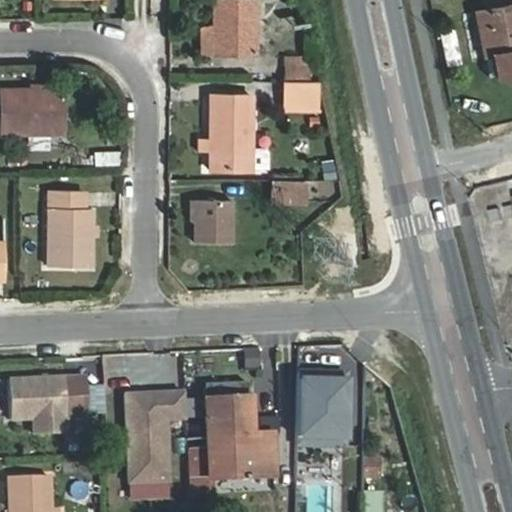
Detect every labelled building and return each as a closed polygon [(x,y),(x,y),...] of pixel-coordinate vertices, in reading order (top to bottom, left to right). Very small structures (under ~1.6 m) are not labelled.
[(213,0),(214,28),(213,56),(257,56),(256,0),(213,0)] [(511,74),(511,5),(476,12),(488,79),(511,74)] [(213,56),(214,28),(200,28),(199,56),(213,56)] [(282,57),(282,77),(306,77),(306,58),(282,57)] [(314,107),(314,81),(286,81),(286,107),(314,107)] [(62,134),(62,92),(28,92),(28,89),(1,89),(1,134),(62,134)] [(251,170),(252,96),(210,95),(209,170),(251,170)] [(304,202),(304,184),(273,183),(273,201),(304,202)] [(83,191),(48,190),(47,266),(91,267),(92,224),(92,209),(83,209),(83,191)] [(232,200),(195,200),(195,224),(195,242),(232,243),(232,200)] [(296,444),(343,445),(345,383),(335,373),(296,373),(296,444)] [(85,377),(63,378),(64,388),(85,387),(85,377)] [(85,388),(85,387),(64,388),(63,378),(8,380),(10,421),(34,419),(66,418),(86,417),(86,412),(85,388)] [(249,437),(247,400),(245,400),(245,383),(204,385),(207,451),(192,451),(194,496),(209,495),(208,480),(272,477),(270,436),(249,437)] [(85,388),(86,412),(104,411),(104,388),(85,388)] [(128,483),(168,482),(165,421),(185,420),(184,393),(124,395),(128,483)] [(66,418),(34,419),(35,434),(67,433),(66,418)] [(101,441),(83,442),(84,453),(102,453),(101,441)] [(49,511),(49,476),(8,477),(8,511),(49,511)]
